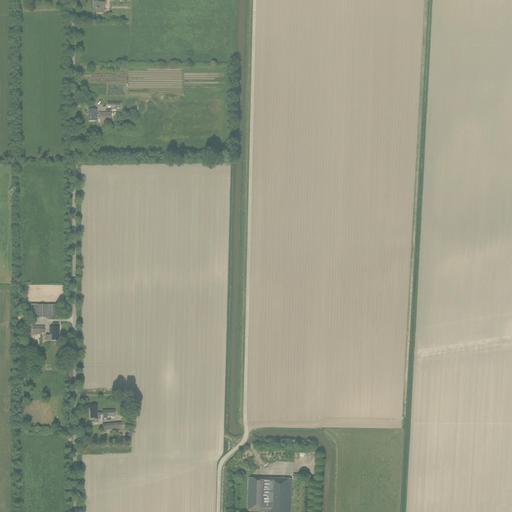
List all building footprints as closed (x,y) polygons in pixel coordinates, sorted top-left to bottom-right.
[(100,2),(100,1),(93,1),(93,8),(95,8),(95,14),(104,14),(104,2),(100,2)] [(96,114),(96,110),(89,110),(89,113),(89,121),(96,121),(96,117),(101,117),(101,123),(110,123),(111,112),(101,112),(101,114),(96,114)] [(56,304),(37,304),(31,304),(31,317),(56,317),(56,304)] [(59,326),(49,326),(49,335),(46,335),(46,340),(59,340),(59,332),(59,326)] [(115,410),(102,410),(102,412),(97,412),(97,405),(89,405),(90,411),(90,419),(100,419),(100,415),(102,415),(102,416),(115,416),(115,410)] [(120,429),(120,431),(129,430),(128,422),(102,424),(103,430),(120,429)] [(290,511),(291,479),(247,478),(247,511),(267,511),(290,511)]
